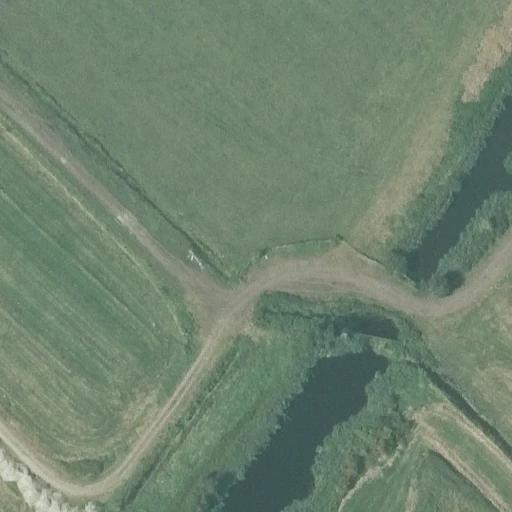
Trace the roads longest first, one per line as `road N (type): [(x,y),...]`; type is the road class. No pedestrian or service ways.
road 1 (track): [(0,437),(44,483),(88,497),(128,462),(240,298),(295,271),(346,276)]
road 2 (track): [(346,276),(435,313),(464,299),(511,247)]
